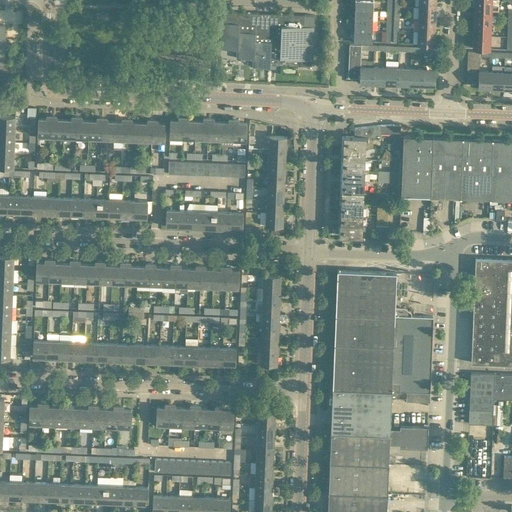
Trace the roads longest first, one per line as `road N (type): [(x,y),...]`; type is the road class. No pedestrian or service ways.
road 1 (tertiary): [(312,106),(57,92),(48,84),(47,0)]
road 2 (unclassified): [(511,495),(445,492),(453,245)]
road 3 (residential): [(309,250),(0,237)]
road 4 (residential): [(299,394),(0,380)]
road 5 (unclassified): [(309,250),(426,254),(453,245)]
road 6 (tertiary): [(299,394),(309,250)]
road 7 (tertiary): [(309,250),(312,106)]
road 8 (tertiary): [(448,111),(312,106)]
